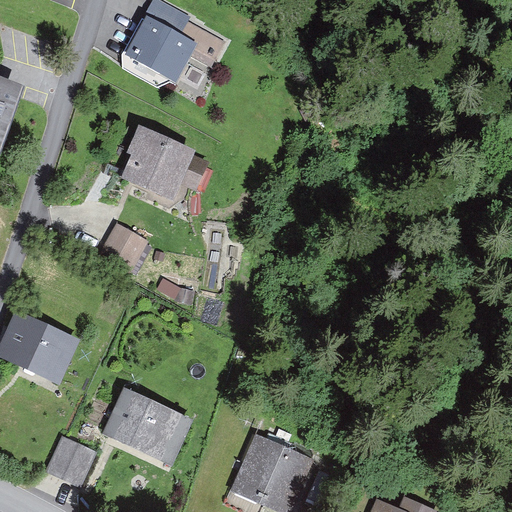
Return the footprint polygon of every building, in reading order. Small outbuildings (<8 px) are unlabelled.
[(207,69),(219,47),(182,27),(176,40),(149,25),(126,67),(156,83),(164,70),(173,75),(183,56),(207,69)] [(0,89),(0,124),(11,93),(0,89)] [(171,202),(182,179),(198,186),(207,166),(139,134),(119,177),(171,202)] [(146,245),(118,230),(104,255),(132,270),(146,245)] [(15,311),(0,345),(0,357),(60,384),(80,339),(15,311)] [(125,389),(104,433),(172,463),(192,419),(125,389)] [(49,468),(81,482),(95,452),(63,437),(49,468)] [(262,443),(253,463),(245,460),(231,491),(264,506),(268,499),(289,508),(309,464),(262,443)] [(376,499),(370,511),(440,511),(404,496),(398,508),(376,499)]
